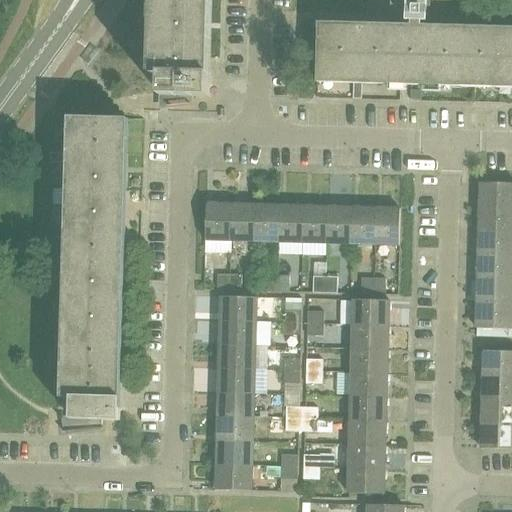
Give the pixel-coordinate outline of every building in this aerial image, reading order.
[(210,97),(212,0),(155,0),(153,74),(163,74),(162,94),(161,94),(161,96),(171,97),(171,106),(170,106),(170,107),(191,105),(190,104),(190,97),(210,97)] [(511,32),(422,30),(422,20),(427,20),(427,0),(406,0),(407,5),(394,4),(393,29),(319,27),(318,79),(511,84),(511,32)] [(422,90),(413,89),(412,89),(411,100),(422,101),(422,90)] [(120,409),(121,357),(127,120),(71,118),(64,398),(73,398),(72,417),(71,417),(71,420),(75,420),(75,430),(73,430),(73,431),(103,428),(103,427),(101,427),(102,420),(120,421),(120,409)] [(64,153),(51,153),(51,163),(63,163),(64,153)] [(511,207),(511,183),(481,182),(480,207),(511,207)] [(230,240),(231,202),(207,202),(206,240),(230,240)] [(230,240),(254,241),(255,203),(231,202),(230,240)] [(280,204),(255,203),(254,241),(278,242),(280,204)] [(278,242),(303,243),(304,205),(280,204),(278,242)] [(328,205),(304,205),(303,243),(327,243),(328,205)] [(327,243),(351,244),(352,206),(328,205),(327,243)] [(351,244),(375,245),(376,207),(352,206),(351,244)] [(399,246),(401,208),(376,207),(375,245),(399,246)] [(511,207),(480,207),(479,231),(511,232),(511,207)] [(511,232),(479,231),(478,255),(511,256),(511,232)] [(511,256),(478,255),(478,280),(511,280),(511,256)] [(217,291),(229,291),(229,275),(217,274),(217,291)] [(242,275),(229,275),(229,291),(254,292),(254,276),(242,275)] [(278,292),(278,276),(266,276),(265,292),(278,292)] [(290,276),(278,276),(278,292),(290,293),(290,276)] [(314,293),(326,294),(326,277),(314,276),(314,293)] [(339,277),(326,277),(326,294),(338,294),(339,277)] [(361,294),(373,295),(374,279),(361,278),(361,294)] [(386,279),(374,279),(373,295),(385,295),(386,279)] [(511,280),(478,280),(477,304),(511,304),(511,280)] [(257,322),(258,298),(221,297),(220,321),(257,322)] [(353,300),(353,325),(389,326),(390,301),(353,300)] [(511,329),(511,304),(477,304),(476,328),(511,329)] [(285,311),(284,323),(301,323),(301,311),(285,311)] [(309,311),(309,324),(324,324),(325,312),(309,311)] [(257,346),(257,322),(220,321),(219,345),(257,346)] [(301,323),(284,323),(284,335),(300,335),(301,323)] [(324,336),(324,324),(309,324),(308,336),(324,336)] [(389,350),(389,326),(353,325),(352,349),(389,350)] [(256,370),(257,346),(219,345),(218,369),(256,370)] [(352,349),(351,373),(388,374),(389,350),(352,349)] [(511,352),(484,352),(483,376),(511,377),(511,352)] [(307,371),(324,372),(324,359),(308,359),(307,371)] [(282,372),(299,372),(299,360),(282,360),(282,372)] [(218,393),(255,394),(256,370),(218,369),(218,393)] [(323,384),(324,372),(307,371),(307,384),(323,384)] [(282,372),(281,383),(298,384),(299,372),(282,372)] [(351,373),(351,397),(387,398),(388,374),(351,373)] [(511,401),(511,377),(483,376),(482,400),(511,401)] [(255,417),(255,394),(218,393),(217,416),(255,417)] [(351,397),(350,421),(387,422),(387,398),(351,397)] [(511,401),(482,400),(482,424),(511,425),(511,401)] [(287,419),(302,420),(303,408),(288,408),(287,419)] [(303,408),(302,420),(319,420),(319,408),(303,408)] [(254,441),(255,417),(217,416),(216,440),(254,441)] [(302,432),(302,420),(287,419),(287,431),(302,432)] [(302,432),(305,432),(318,432),(319,420),(302,420),(302,432)] [(387,422),(350,421),(350,445),(386,446),(387,422)] [(511,450),(511,425),(482,424),(481,449),(511,450)] [(216,466),(253,466),(254,441),(216,440),(216,466)] [(350,445),(349,469),(386,470),(386,446),(350,445)] [(281,455),(281,466),(296,467),(297,455),(281,455)] [(304,467),(321,467),(321,455),(305,455),(304,467)] [(252,491),(253,466),(216,466),(215,490),(252,491)] [(296,480),(296,467),(281,466),(280,480),(296,480)] [(321,480),(321,467),(304,467),(304,479),(321,480)] [(385,495),(386,470),(349,469),(348,494),(385,495)]
